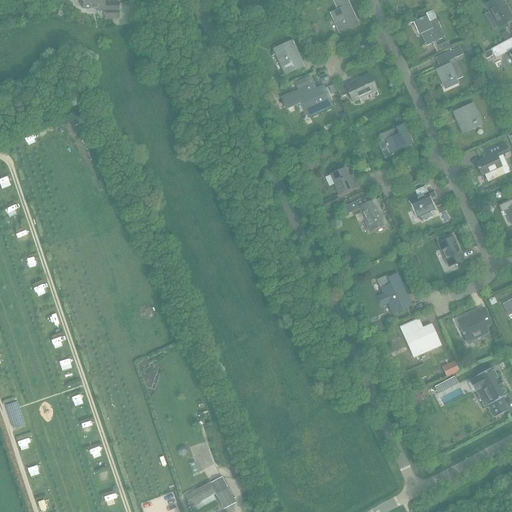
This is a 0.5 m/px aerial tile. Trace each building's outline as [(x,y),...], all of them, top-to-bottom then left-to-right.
[(120,18),(120,11),(119,3),(106,3),(105,0),(81,0),(83,1),(83,9),(97,9),(97,11),(105,11),(105,19),(120,18)] [(346,0),(333,0),(338,10),(331,13),(340,33),(358,24),(346,0)] [(498,28),(511,20),(511,16),(503,0),(495,0),(486,5),(498,28)] [(426,14),(427,16),(415,21),(426,46),(444,37),(433,11),(426,14)] [(511,38),(508,40),(491,49),(495,58),(508,52),(511,59),(511,38)] [(285,75),(304,66),(292,41),(273,49),(285,75)] [(448,41),(436,46),(439,52),(450,47),(448,41)] [(456,80),(463,77),(455,58),(462,54),(459,47),(435,58),(438,65),(440,68),(436,70),(442,84),(456,78),(456,80)] [(352,101),(377,90),(369,75),(345,86),(352,101)] [(298,91),(282,98),(287,110),(301,103),(308,118),(332,107),(323,86),(314,90),(309,78),(295,84),(298,91)] [(466,127),(481,121),(473,104),(453,113),(462,134),(468,131),(466,127)] [(402,145),(410,141),(403,125),(378,136),(381,142),(383,141),(389,155),(403,149),(402,145)] [(489,157),(476,163),(481,175),(484,174),(488,182),(498,178),(494,169),(501,166),(503,170),(508,168),(502,154),(508,152),(504,144),(486,152),(489,157)] [(331,175),(338,192),(339,194),(357,186),(354,180),(351,181),(345,169),(331,175)] [(417,197),(409,201),(417,219),(435,210),(430,200),(436,197),(433,190),(427,193),(425,186),(414,191),(417,197)] [(322,211),(338,203),(335,196),(318,204),(322,211)] [(511,199),(500,205),(501,212),(504,210),(510,224),(511,223),(511,199)] [(370,232),(386,225),(375,200),(359,208),(370,232)] [(357,210),(353,203),(342,208),(346,215),(357,210)] [(444,234),(435,238),(438,244),(448,266),(462,260),(457,251),(459,250),(453,237),(447,240),(444,234)] [(378,281),(381,289),(383,292),(377,295),(381,304),(387,301),(393,314),(411,306),(397,274),(388,279),(387,277),(378,281)] [(511,298),(502,305),(508,316),(511,313),(511,298)] [(485,327),(491,325),(484,308),(457,321),(466,342),(488,332),(485,327)] [(406,325),(408,329),(413,341),(417,339),(423,353),(440,346),(431,325),(423,329),(418,319),(406,325)] [(446,377),(458,371),(454,361),(441,367),(446,377)] [(475,377),(468,381),(474,392),(481,388),(490,403),(488,404),(495,417),(507,411),(500,398),(507,394),(502,386),(503,385),(500,380),(499,381),(492,367),(475,376),(475,377)] [(434,387),(437,394),(457,383),(454,376),(434,387)] [(13,403),(5,406),(13,428),(20,425),(13,403)] [(221,477),(210,483),(185,497),(191,508),(216,494),(224,508),(234,502),(221,477)]
